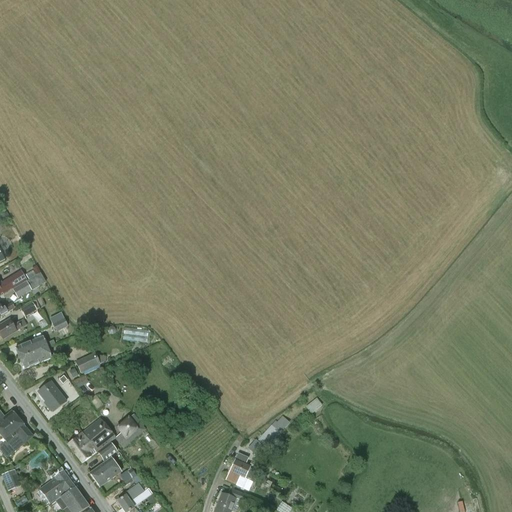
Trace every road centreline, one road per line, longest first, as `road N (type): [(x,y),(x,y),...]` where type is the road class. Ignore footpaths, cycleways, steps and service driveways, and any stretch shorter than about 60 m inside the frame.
road 1 (unclassified): [(235,444),(398,326),(511,196)]
road 2 (tertiary): [(107,511),(0,377)]
